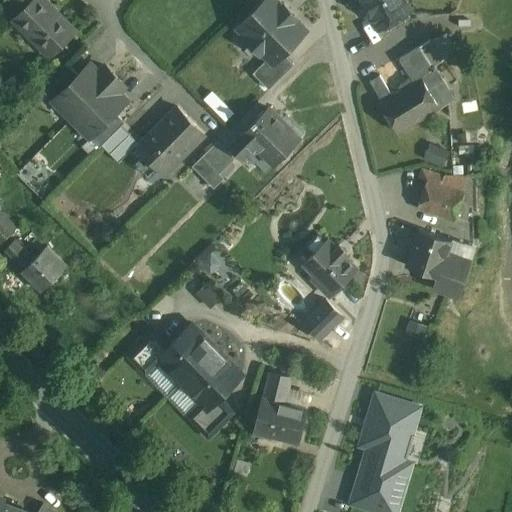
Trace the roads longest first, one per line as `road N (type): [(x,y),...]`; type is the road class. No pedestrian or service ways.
road 1 (residential): [(324,0),(383,257),(310,511)]
road 2 (secondary): [(165,511),(0,352)]
road 3 (residential): [(185,98),(110,21),(108,2)]
